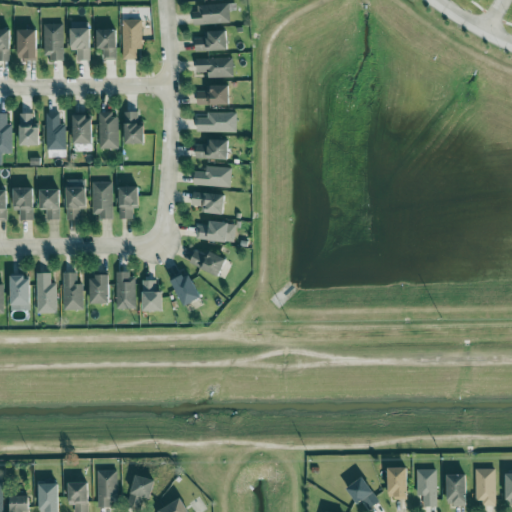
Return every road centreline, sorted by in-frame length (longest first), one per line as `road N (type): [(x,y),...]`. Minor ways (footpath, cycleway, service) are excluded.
road 1 (track): [(0,385),(511,370)]
road 2 (residential): [(161,241),(172,155),(167,0)]
road 3 (residential): [(172,91),(0,91)]
road 4 (residential): [(0,248),(161,241)]
